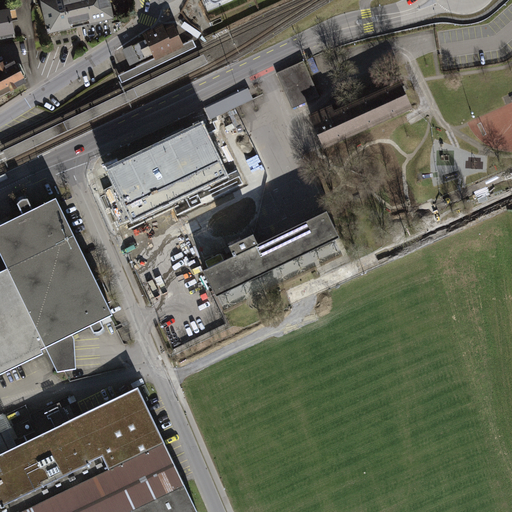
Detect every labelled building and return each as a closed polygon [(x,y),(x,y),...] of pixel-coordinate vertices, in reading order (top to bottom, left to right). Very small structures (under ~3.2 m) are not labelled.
[(106,0),(66,0),(39,6),(46,42),(113,27),(106,0)] [(0,40),(15,37),(10,13),(0,15),(0,40)] [(137,36),(151,66),(181,51),(167,22),(137,36)] [(0,90),(23,79),(13,60),(0,66),(0,90)] [(303,63),(276,75),(292,110),(318,98),(303,63)] [(329,107),(310,115),(324,146),(409,108),(399,84),(346,108),(343,100),(337,103),(338,107),(339,111),(333,114),(329,107)] [(202,126),(109,170),(132,220),(225,176),(202,126)] [(49,199),(0,221),(0,264),(2,267),(0,268),(0,376),(108,323),(49,199)] [(233,256),(204,270),(216,297),(340,237),(327,211),(258,244),(254,235),(229,247),(233,256)] [(0,511),(193,511),(194,511),(135,386),(0,449),(0,511)]
